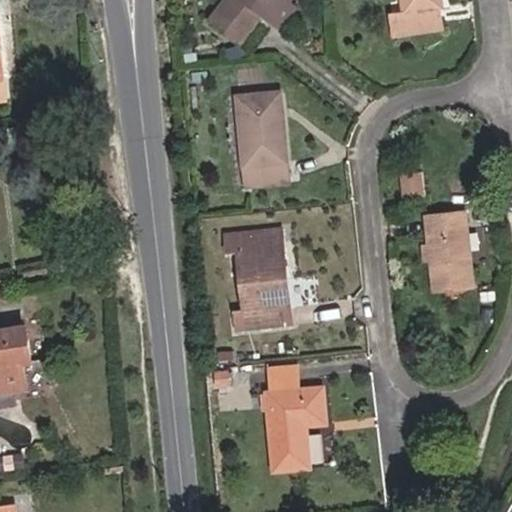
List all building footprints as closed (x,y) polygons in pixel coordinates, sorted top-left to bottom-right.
[(230,37),(241,24),(229,9),(236,0),(247,0),(257,10),(262,15),(275,0),(203,0),(198,5),(230,37)] [(241,24),(257,10),(247,0),(236,0),(229,9),(241,24)] [(287,0),(275,0),(262,15),(272,24),(290,3),(287,0)] [(437,8),(435,0),(396,0),(398,12),(379,13),(380,36),(433,31),(432,8),(437,8)] [(287,181),(280,92),(235,95),(241,184),(287,181)] [(415,169),(398,171),(401,194),(418,192),(415,169)] [(467,214),(424,217),(430,286),(473,284),(467,214)] [(237,246),(243,305),(275,302),(286,301),(280,224),(226,225),(227,246),(237,246)] [(275,302),(243,305),(244,322),(276,320),(275,302)] [(25,377),(18,336),(0,339),(0,401),(18,398),(15,379),(25,377)] [(303,393),(300,368),(266,371),(268,397),(303,393)] [(276,474),(306,473),(302,429),(327,428),(325,391),(303,393),(268,397),(276,474)] [(330,471),(327,428),(302,429),(306,473),(330,471)] [(20,465),(0,467),(0,481),(21,479),(20,465)]
